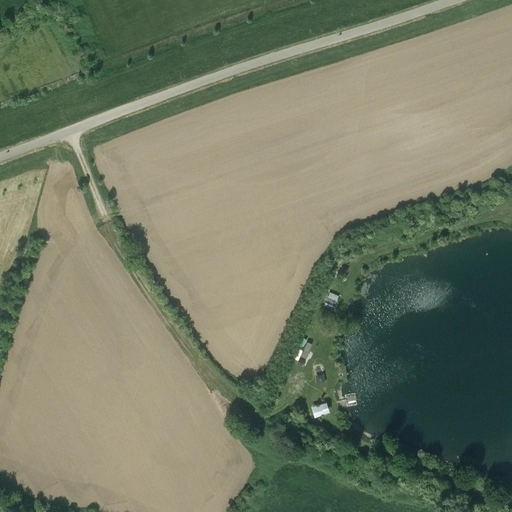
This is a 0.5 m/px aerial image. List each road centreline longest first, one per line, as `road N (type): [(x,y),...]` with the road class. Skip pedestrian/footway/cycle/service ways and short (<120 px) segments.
road 1 (track): [(511,509),(313,431),(293,403),(257,418),(179,339),(106,224)]
road 2 (unclassified): [(0,156),(440,0)]
